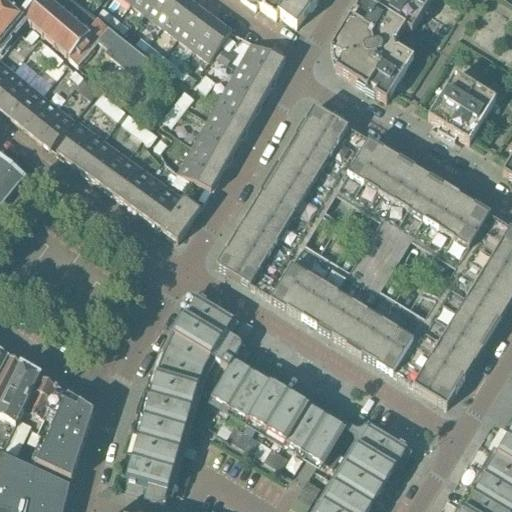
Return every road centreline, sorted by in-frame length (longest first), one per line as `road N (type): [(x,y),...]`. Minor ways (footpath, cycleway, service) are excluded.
road 1 (residential): [(459,439),(184,271)]
road 2 (residential): [(511,212),(295,80)]
road 3 (residential): [(184,271),(0,128)]
road 4 (residential): [(184,271),(295,80)]
road 5 (residential): [(110,406),(184,271)]
road 6 (residential): [(110,406),(0,344)]
